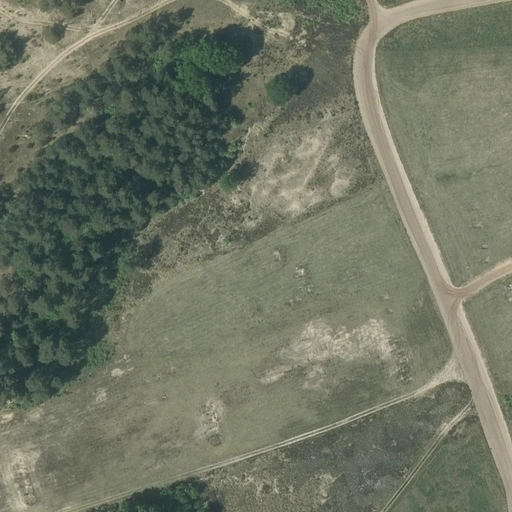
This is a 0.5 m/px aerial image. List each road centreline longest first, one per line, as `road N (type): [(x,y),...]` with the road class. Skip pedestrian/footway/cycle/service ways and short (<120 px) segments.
road 1 (track): [(511,470),(372,117),(362,64),(379,23),(467,0)]
road 2 (track): [(75,511),(281,444),(470,364)]
road 3 (track): [(0,132),(117,0)]
road 4 (track): [(385,511),(458,422),(491,417)]
